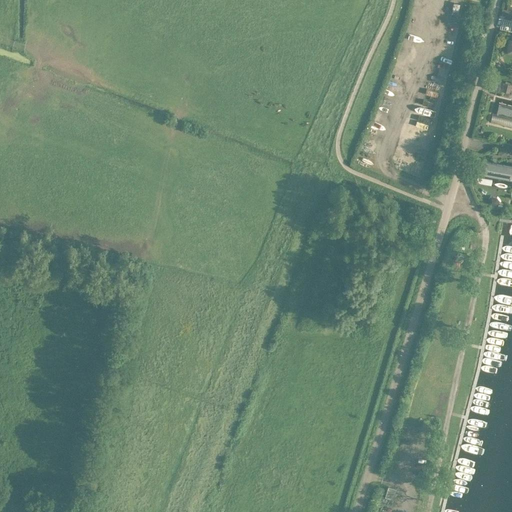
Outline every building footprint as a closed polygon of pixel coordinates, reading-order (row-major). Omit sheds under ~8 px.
[(459,1),(453,0),(451,10),(457,12),(459,1)] [(511,4),(507,3),(507,6),(502,5),(501,13),(511,15),(511,4)] [(485,75),(485,76),(483,85),(501,90),(501,87),(509,90),(511,81),(485,75)] [(511,105),(499,102),(496,114),(511,117),(511,105)] [(413,122),(426,126),(429,115),(416,111),(413,122)] [(511,163),(480,158),(477,173),(511,178),(511,163)] [(272,471),(268,479),(275,482),(279,475),(272,471)] [(384,480),(383,488),(393,489),(394,481),(384,480)]
